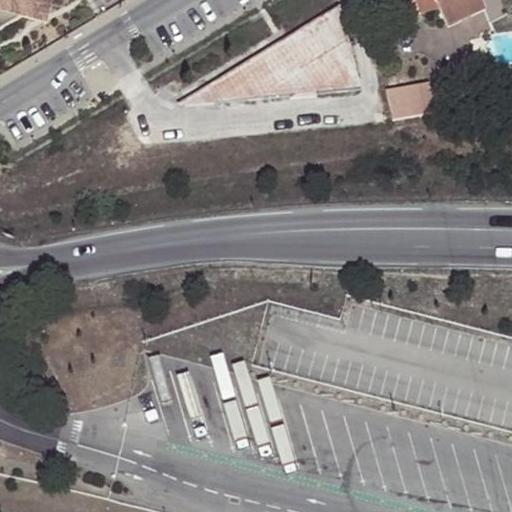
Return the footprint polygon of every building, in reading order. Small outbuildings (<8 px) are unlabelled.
[(0,0),(0,18),(3,24),(25,8),(36,0),(0,0)] [(53,0),(36,0),(25,8),(52,14),(53,0)] [(433,0),(415,0),(418,10),(432,7),(431,3),(434,2),(433,0)] [(433,0),(434,2),(431,3),(432,7),(437,28),(478,19),(474,0),(433,0)] [(342,2),(286,37),(293,47),(286,51),(280,41),(177,103),(283,97),(303,83),(309,94),(360,87),(342,2)] [(293,47),(286,37),(280,41),(286,51),(293,47)] [(445,72),(403,81),(410,112),(451,103),(445,72)]
